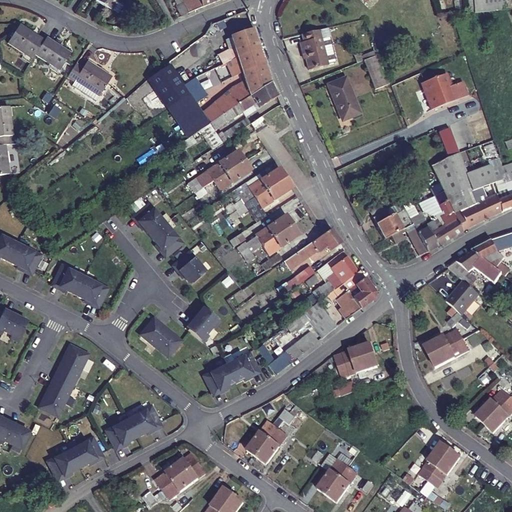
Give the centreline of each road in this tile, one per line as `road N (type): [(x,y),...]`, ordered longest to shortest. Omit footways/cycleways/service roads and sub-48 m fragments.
road 1 (residential): [(270,0),(265,22),(280,71),(350,229),(397,292)]
road 2 (residential): [(209,421),(98,333),(0,283)]
road 3 (residential): [(251,0),(128,42),(30,0)]
road 4 (residential): [(209,421),(275,387),(397,292)]
road 5 (residential): [(397,292),(408,367),(422,398),(511,473)]
road 6 (residential): [(54,511),(189,433)]
road 7 (residential): [(397,292),(511,217)]
